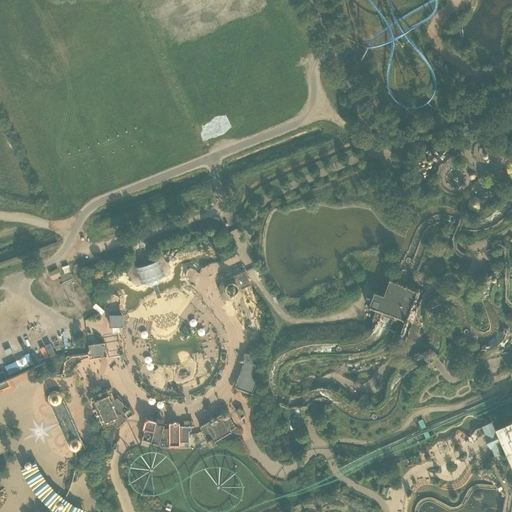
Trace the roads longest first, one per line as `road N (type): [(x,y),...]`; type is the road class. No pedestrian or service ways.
road 1 (track): [(494,374),(497,389),(455,408),(431,406),(386,440),(329,440)]
road 2 (track): [(249,269),(288,321),(354,313),(370,277),(379,279)]
road 3 (track): [(68,249),(95,249),(223,209)]
